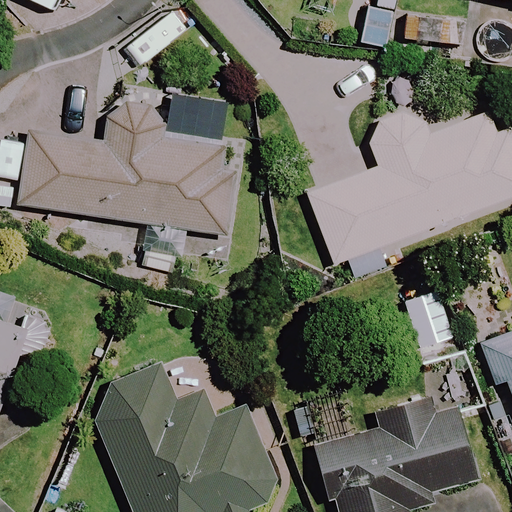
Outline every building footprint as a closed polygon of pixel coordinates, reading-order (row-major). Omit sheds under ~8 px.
[(462,20),(398,13),(396,39),(459,46),(462,20)] [(511,197),(511,142),(500,110),(423,139),(412,111),(368,128),(383,167),(304,197),(330,266),(511,197)] [(158,141),(161,123),(104,116),(101,142),(22,133),(13,208),(223,233),(231,170),(214,168),(216,148),(158,141)] [(0,408),(20,357),(37,364),(53,323),(19,310),(11,331),(0,326),(0,408)] [(511,332),(479,345),(493,382),(502,379),(511,407),(511,332)] [(253,511),(263,508),(272,479),(250,410),(211,422),(202,394),(171,404),(158,367),(117,380),(98,415),(129,511),(253,511)] [(418,511),(437,506),(434,494),(473,482),(451,407),(433,413),(429,399),(375,416),(379,429),(310,450),(328,511),(418,511)]
